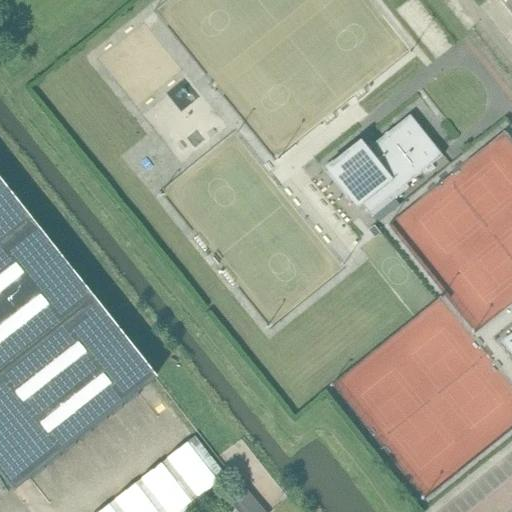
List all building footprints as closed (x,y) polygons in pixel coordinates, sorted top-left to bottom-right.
[(511,0),(500,0),(511,14),(511,13),(511,0)] [(373,217),(409,187),(407,185),(417,176),(418,178),(421,175),(420,174),(443,156),(411,116),(389,134),(388,133),(385,135),(386,136),(375,145),(371,141),(366,144),(363,140),(327,168),(358,207),(362,204),(373,217)] [(155,378),(0,182),(0,475),(12,490),(155,378)] [(178,418),(193,428),(199,418),(185,408),(178,418)] [(177,500),(184,509),(214,486),(207,477),(177,500)]
